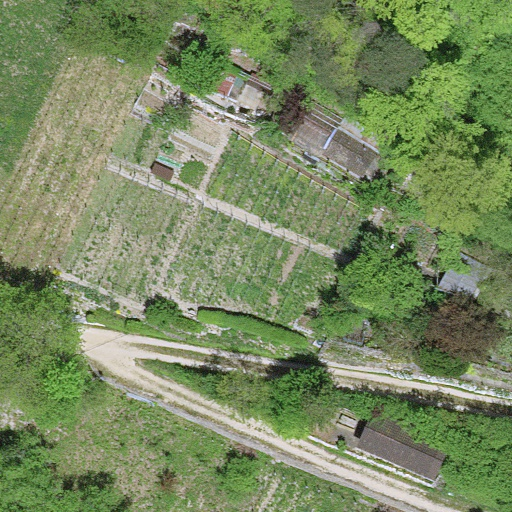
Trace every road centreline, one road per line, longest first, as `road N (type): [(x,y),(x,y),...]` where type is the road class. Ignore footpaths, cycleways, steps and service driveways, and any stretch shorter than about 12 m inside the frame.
road 1 (track): [(0,323),(511,414)]
road 2 (track): [(76,336),(120,367),(474,511)]
